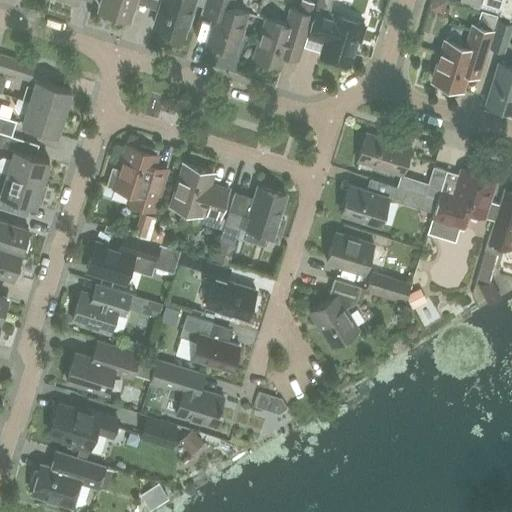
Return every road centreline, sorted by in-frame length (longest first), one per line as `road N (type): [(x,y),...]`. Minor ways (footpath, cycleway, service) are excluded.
road 1 (residential): [(0,466),(22,397),(22,347),(94,108)]
road 2 (residential): [(94,108),(313,170)]
road 3 (residential): [(327,116),(110,52)]
road 4 (residential): [(511,131),(374,88)]
road 5 (residential): [(276,308),(313,170)]
